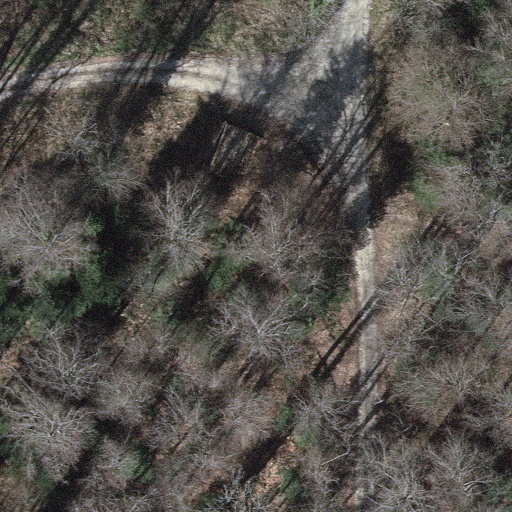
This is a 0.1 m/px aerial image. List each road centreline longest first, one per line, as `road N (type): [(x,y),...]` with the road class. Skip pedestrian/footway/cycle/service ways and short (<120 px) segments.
road 1 (track): [(367,511),(356,76)]
road 2 (track): [(356,76),(80,75),(0,94)]
